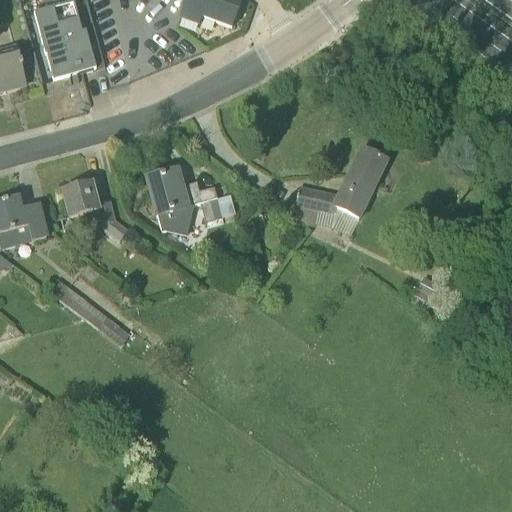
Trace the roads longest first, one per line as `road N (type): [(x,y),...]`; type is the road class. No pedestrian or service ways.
road 1 (residential): [(0,154),(168,106),(288,42)]
road 2 (track): [(511,166),(384,84),(314,25)]
